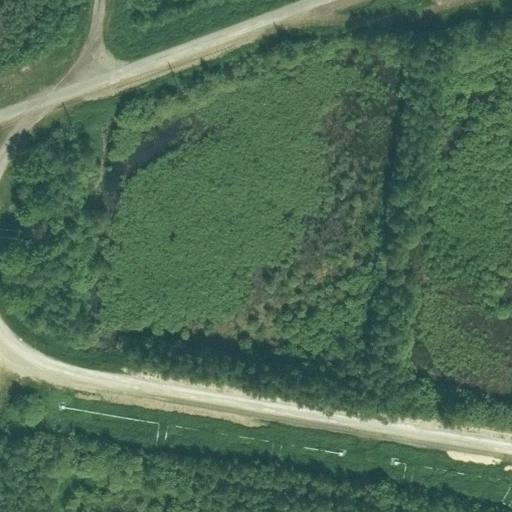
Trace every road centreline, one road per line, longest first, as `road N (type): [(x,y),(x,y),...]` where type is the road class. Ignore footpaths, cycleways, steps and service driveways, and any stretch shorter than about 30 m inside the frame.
road 1 (track): [(511,441),(78,371),(41,356),(0,314)]
road 2 (unclassified): [(329,0),(0,125)]
